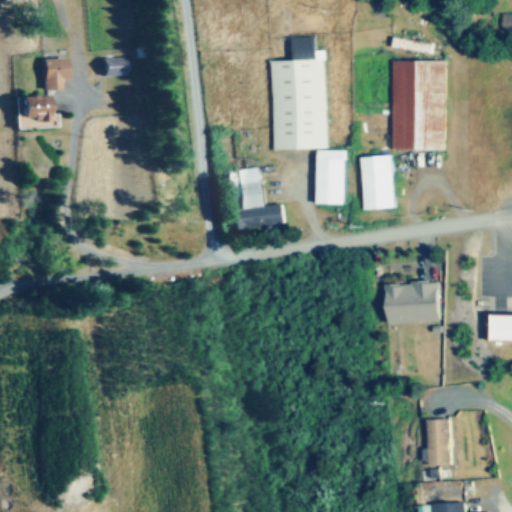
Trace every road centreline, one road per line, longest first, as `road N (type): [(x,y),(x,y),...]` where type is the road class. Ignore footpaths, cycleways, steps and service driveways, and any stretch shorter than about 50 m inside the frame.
road 1 (residential): [(511,218),(217,262)]
road 2 (residential): [(217,262),(186,0)]
road 3 (residential): [(0,288),(217,262)]
